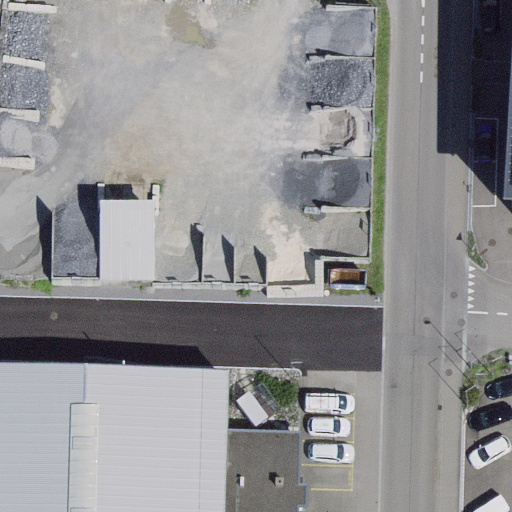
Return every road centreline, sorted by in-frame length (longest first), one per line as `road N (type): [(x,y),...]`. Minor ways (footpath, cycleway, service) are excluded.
road 1 (tertiary): [(425,0),(418,312)]
road 2 (tertiary): [(418,312),(412,511)]
